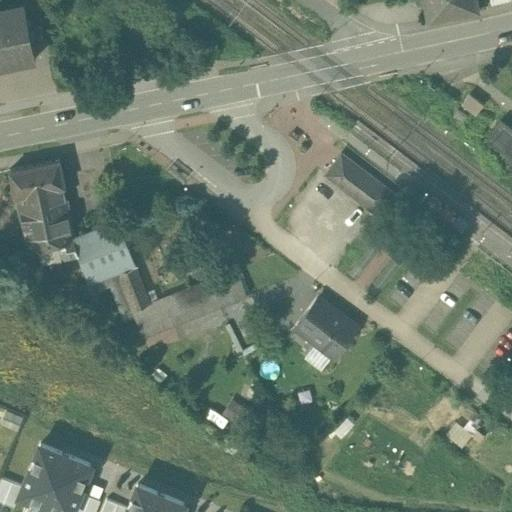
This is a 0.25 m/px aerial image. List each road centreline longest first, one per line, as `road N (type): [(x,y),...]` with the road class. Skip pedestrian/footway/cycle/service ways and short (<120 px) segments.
road 1 (secondary): [(0,136),(370,58)]
road 2 (secondary): [(370,58),(509,29)]
